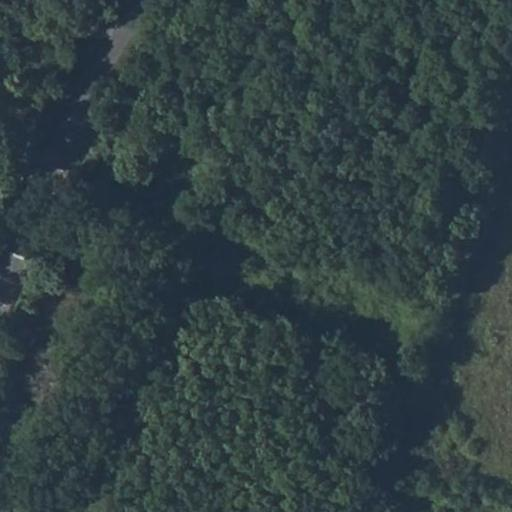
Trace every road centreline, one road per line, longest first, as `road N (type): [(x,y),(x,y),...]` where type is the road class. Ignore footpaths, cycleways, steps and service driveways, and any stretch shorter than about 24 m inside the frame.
road 1 (unclassified): [(148,0),(67,132),(0,290)]
road 2 (track): [(0,33),(123,35)]
